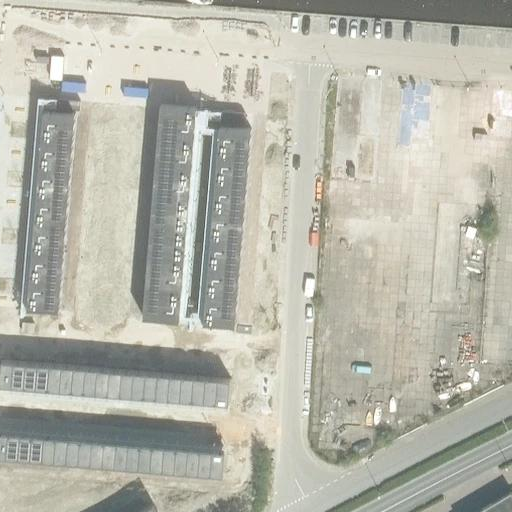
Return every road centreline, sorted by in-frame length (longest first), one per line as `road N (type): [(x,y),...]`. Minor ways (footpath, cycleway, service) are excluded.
road 1 (unclassified): [(310,49),(511,65)]
road 2 (secondary): [(402,501),(511,447)]
